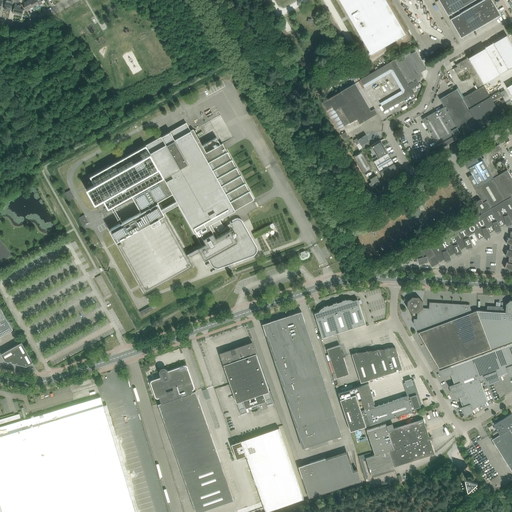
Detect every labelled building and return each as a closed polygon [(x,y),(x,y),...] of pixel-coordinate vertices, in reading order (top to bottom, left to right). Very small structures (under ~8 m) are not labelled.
[(2,0),(2,3),(5,4),(4,9),(10,10),(11,5),(12,1),(12,0),(2,0)] [(24,9),(20,8),(21,5),(18,4),(19,0),(12,0),(12,1),(11,5),(14,6),(13,13),(22,15),(24,9)] [(40,5),(42,3),(40,0),(29,0),(24,3),(24,9),(26,11),(33,7),(34,9),(40,5)] [(339,0),(371,54),(406,34),(385,0),(339,0)] [(439,0),(442,4),(442,5),(444,9),(445,9),(461,36),(470,31),(470,32),(474,29),(495,16),(496,17),(500,14),(491,0),(483,0),(460,14),(457,10),(473,0),(439,0)] [(475,54),(468,58),(483,84),(511,66),(511,44),(507,35),(505,36),(483,49),(475,54)] [(409,51),(394,60),(411,88),(411,89),(419,84),(417,81),(417,79),(419,78),(423,76),(420,72),(426,69),(415,51),(411,53),(409,51)] [(457,67),(453,69),(456,74),(459,72),(464,69),(463,67),(466,66),(467,68),(468,70),(472,76),(476,83),(478,86),(479,88),(464,97),(462,98),(468,109),(490,96),(484,85),(477,74),(470,62),(468,58),(465,59),(464,60),(455,65),(457,67)] [(414,93),(411,89),(411,88),(394,60),(360,80),(363,85),(390,69),(393,70),(404,89),(403,92),(381,105),(385,111),(414,93)] [(371,110),(358,88),(355,83),(322,102),(326,110),(337,129),(343,126),(344,126),(357,119),(359,124),(376,114),(376,112),(374,108),(371,110)] [(440,109),(456,138),(461,135),(461,136),(478,126),(468,109),(462,98),(457,89),(442,97),(440,95),(438,96),(444,107),(440,109)] [(511,103),(504,90),(500,92),(506,103),(510,110),(511,109),(511,103)] [(468,109),(478,126),(500,113),(493,101),(501,96),(499,91),(490,96),(468,109)] [(439,149),(457,138),(456,138),(440,109),(422,119),(439,148),(439,149)] [(186,123),(88,178),(92,185),(82,190),(91,205),(100,200),(106,210),(132,196),(141,213),(109,230),(116,242),(119,240),(121,243),(118,244),(145,293),(193,266),(188,257),(200,251),(204,259),(208,257),(212,264),(214,266),(216,267),(218,267),(220,267),(252,255),(254,254),(255,252),(256,250),(256,248),(255,246),(241,221),(240,220),(239,219),(237,219),(236,220),(224,226),(219,219),(254,199),(222,144),(206,153),(193,129),(190,130),(186,123)] [(363,148),(370,144),(368,141),(369,141),(366,135),(360,138),(359,137),(354,140),(356,145),(360,143),(363,148)] [(372,145),(379,158),(388,153),(380,140),(372,145)] [(494,148),(488,151),(488,150),(481,154),(484,158),(482,159),(491,174),(493,178),(499,175),(490,160),(493,159),(491,156),(497,153),(499,155),(503,153),(498,145),(494,147),(494,148)] [(362,151),(353,156),(363,173),(372,168),(362,151)] [(380,171),(387,167),(394,163),(388,153),(379,158),(374,161),(380,171)] [(474,189),(478,186),(493,178),(480,156),(476,158),(475,156),(464,163),(467,168),(468,168),(472,174),(468,177),(474,189)] [(394,163),(387,167),(392,176),(399,172),(394,163)] [(380,172),(385,180),(392,176),(387,167),(380,171),(380,172)] [(511,178),(507,170),(503,172),(499,175),(493,178),(506,198),(511,194),(511,178)] [(371,182),(369,183),(371,188),(380,183),(378,179),(376,176),(374,176),(373,175),(369,177),(371,182)] [(480,213),(491,207),(506,198),(493,178),(478,186),(474,189),(477,193),(480,199),(474,202),(480,213)] [(70,190),(64,193),(69,201),(74,197),(70,190)] [(511,196),(501,203),(511,220),(511,219),(511,196)] [(511,224),(511,220),(501,203),(490,209),(500,226),(505,224),(506,225),(511,224)] [(426,220),(419,207),(411,212),(417,224),(426,220)] [(490,209),(479,215),(489,233),(494,230),(495,231),(501,230),(500,226),(490,209)] [(84,215),(79,218),(83,226),(86,230),(87,230),(84,225),(89,223),(84,215)] [(474,233),(478,239),(484,236),(484,238),(490,236),(489,233),(479,215),(468,222),(461,226),(467,237),(474,233)] [(472,247),(471,243),(469,237),(468,237),(467,237),(461,226),(450,232),(460,249),(466,246),(466,248),(472,247)] [(450,232),(440,238),(450,256),(455,253),(455,254),(461,253),(460,249),(450,232)] [(419,244),(425,240),(422,235),(416,239),(419,244)] [(435,256),(439,262),(444,259),(444,260),(444,261),(451,259),(450,259),(450,256),(440,238),(428,245),(435,256)] [(420,250),(415,252),(418,258),(417,258),(418,264),(422,263),(428,262),(428,260),(432,267),(433,266),(433,267),(434,266),(437,265),(437,264),(438,263),(439,263),(438,262),(439,262),(435,256),(428,245),(420,250)] [(106,297),(111,293),(101,275),(95,278),(106,297)] [(407,301),(407,307),(411,312),(417,312),(417,319),(414,319),(413,323),(419,333),(422,331),(472,312),(469,305),(429,302),(429,308),(422,308),(423,302),(419,297),(412,297),(407,301)] [(346,299),(342,300),(342,301),(345,309),(351,329),(365,324),(359,304),(357,299),(353,300),(352,300),(351,299),(350,299),(349,299),(348,299),(347,299),(346,300),(346,299)] [(487,311),(511,312),(511,299),(510,300),(506,304),(505,309),(502,309),(503,307),(487,306),(487,311)] [(333,304),(328,305),(331,314),(337,333),(351,329),(345,309),(342,301),(337,303),(337,302),(333,303),(333,304)] [(318,312),(314,313),(316,318),(322,338),(337,333),(331,314),(328,305),(324,306),(324,307),(323,307),(322,307),(322,308),(321,308),(320,309),(319,310),(319,311),(318,312)] [(142,316),(153,310),(151,306),(140,312),(142,316)] [(422,331),(419,333),(429,350),(460,338),(467,357),(491,348),(477,310),(472,312),(422,331)] [(511,340),(511,312),(487,311),(477,310),(491,348),(511,340)] [(267,334),(305,322),(301,311),(288,316),(262,324),(266,335),(267,334)] [(0,321),(0,336),(13,330),(6,318),(0,321)] [(277,359),(313,347),(305,322),(267,334),(277,359)] [(460,338),(429,350),(439,368),(467,357),(460,338)] [(26,366),(33,362),(22,342),(1,354),(5,361),(26,366)] [(252,342),(219,353),(236,402),(243,400),(245,408),(266,401),(263,393),(269,391),(252,342)] [(345,356),(344,353),(342,351),(340,345),(327,349),(334,372),(347,368),(343,357),(345,356)] [(511,375),(511,364),(505,346),(494,350),(503,374),(508,372),(510,376),(511,375)] [(321,373),(313,347),(277,359),(274,360),(285,385),(321,373)] [(384,349),(392,373),(402,369),(395,347),(392,347),(389,348),(389,347),(388,347),(388,348),(384,349)] [(373,351),(382,376),(392,373),(384,349),(381,349),(378,349),(374,351),(373,351)] [(363,352),(371,379),(382,376),(373,351),(374,351),(370,350),(367,351),(363,352)] [(494,350),(483,354),(493,382),(499,380),(498,376),(503,374),(494,350)] [(356,352),(352,354),(351,354),(361,383),(371,379),(363,352),(360,352),(356,352)] [(476,370),(480,381),(480,383),(481,382),(486,380),(487,384),(493,382),(483,354),(472,359),(476,370)] [(450,374),(452,379),(476,370),(472,359),(445,369),(440,370),(444,376),(450,374)] [(151,382),(151,383),(153,388),(156,396),(156,397),(157,398),(158,398),(158,397),(160,397),(162,403),(171,400),(175,399),(186,394),(193,392),(192,390),(193,390),(194,389),(195,388),(194,387),(192,379),(187,366),(187,365),(185,365),(184,365),(166,371),(166,370),(165,369),(164,369),(163,369),(162,369),(161,370),(161,371),(161,372),(161,373),(162,377),(152,380),(151,381),(151,382)] [(454,384),(449,386),(453,392),(480,381),(476,370),(452,379),(454,384)] [(326,388),(321,373),(285,385),(283,386),(290,400),(326,388)] [(403,383),(407,396),(411,408),(413,407),(414,408),(420,406),(420,405),(422,404),(414,380),(412,380),(411,379),(407,380),(405,381),(405,383),(403,383)] [(458,396),(460,401),(484,392),(481,382),(480,383),(480,381),(453,392),(456,397),(458,396)] [(368,383),(338,393),(340,399),(350,431),(366,426),(361,412),(365,411),(364,410),(373,407),(373,404),(375,403),(368,383)] [(326,388),(290,400),(288,401),(298,426),(335,414),(326,388)] [(202,390),(205,400),(210,398),(207,389),(202,390)] [(162,403),(158,404),(183,476),(195,511),(200,511),(234,500),(221,462),(219,458),(218,455),(197,396),(197,394),(194,395),(193,392),(186,394),(175,399),(171,400),(162,403)] [(477,407),(487,400),(484,392),(460,401),(463,407),(461,408),(465,415),(471,412),(472,411),(472,410),(477,407)] [(365,411),(361,412),(366,426),(412,411),(411,408),(407,396),(373,407),(364,410),(365,411)] [(0,503),(2,511),(135,511),(101,397),(0,426),(0,503)] [(511,470),(511,413),(494,424),(500,434),(493,439),(511,470)] [(342,435),(335,414),(298,426),(296,427),(305,447),(342,435)] [(394,448),(389,450),(394,466),(434,453),(430,440),(432,439),(431,436),(429,436),(423,419),(395,428),(388,430),(394,448)] [(367,430),(375,455),(389,450),(394,448),(388,430),(395,428),(393,422),(386,424),(367,430)] [(241,441),(231,444),(236,459),(246,455),(265,511),(304,499),(279,427),(241,441)] [(120,439),(130,489),(135,489),(134,485),(135,484),(132,483),(136,482),(135,479),(132,479),(131,476),(134,470),(135,471),(139,467),(138,463),(141,462),(136,460),(136,459),(138,456),(134,454),(135,451),(132,452),(130,451),(132,447),(124,448),(124,447),(131,446),(131,444),(134,441),(130,442),(129,437),(120,439)] [(395,469),(394,466),(389,450),(375,455),(366,458),(372,477),(395,469)] [(325,458),(310,463),(298,466),(302,477),(309,498),(361,481),(357,470),(352,472),(346,453),(326,459),(325,458)] [(476,477),(466,478),(467,490),(477,489),(476,477)]
